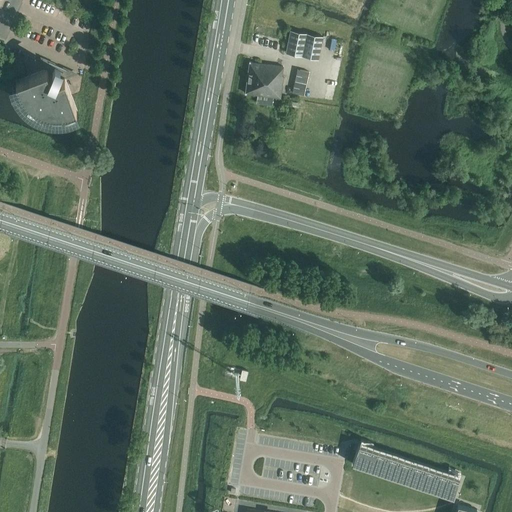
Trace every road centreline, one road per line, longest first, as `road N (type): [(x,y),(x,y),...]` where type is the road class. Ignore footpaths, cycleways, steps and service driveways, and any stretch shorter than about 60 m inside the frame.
road 1 (secondary): [(147,511),(229,0)]
road 2 (primary): [(332,330),(0,221)]
road 3 (primary): [(332,330),(376,359),(511,405)]
road 4 (primary): [(511,374),(332,330)]
road 5 (unclassified): [(31,511),(59,342)]
